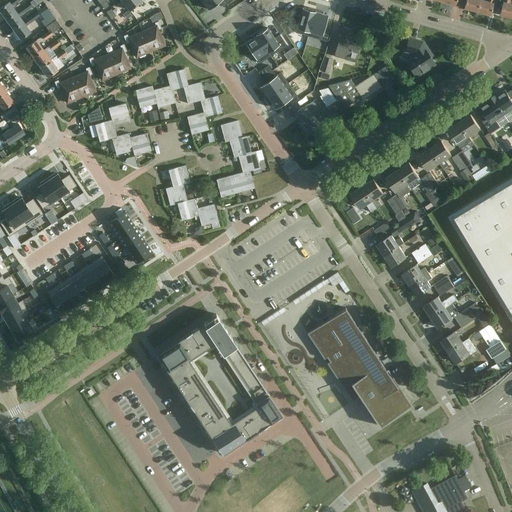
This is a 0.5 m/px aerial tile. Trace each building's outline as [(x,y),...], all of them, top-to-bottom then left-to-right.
[(11,0),(0,8),(0,10),(6,19),(16,11),(12,6),(20,0),(11,0)] [(103,0),(101,0),(99,2),(104,9),(108,6),(108,5),(104,0),(103,0)] [(141,0),(122,0),(129,10),(142,1),(141,0)] [(200,0),(202,1),(200,2),(205,8),(206,7),(208,10),(219,1),(223,7),(232,0),(200,0)] [(465,0),(464,7),(477,11),(479,0),(465,0)] [(481,0),(479,0),(477,11),(490,15),(493,3),(492,3),(493,0),(487,0),(487,2),(481,0)] [(503,0),(499,14),(511,17),(511,4),(509,4),(509,0),(503,0)] [(6,19),(13,29),(24,21),(23,21),(19,15),(33,6),(30,2),(16,11),(6,19)] [(111,9),(107,12),(112,19),(116,16),(111,9)] [(128,10),(123,14),(126,19),(132,15),(128,10)] [(296,11),(294,17),(297,18),(295,27),(308,31),(312,14),(296,10),(296,11)] [(37,11),(23,21),(24,21),(13,29),(20,39),(31,31),(26,25),(40,16),(37,11)] [(46,27),(49,31),(59,24),(56,20),(51,14),(42,21),(46,27)] [(312,14),(308,31),(321,34),(320,38),(325,39),(327,30),(322,29),(325,17),(312,14)] [(142,32),(150,50),(156,47),(156,49),(165,45),(158,30),(161,28),(158,21),(155,23),(156,26),(142,32)] [(49,31),(43,36),(45,40),(53,34),(52,33),(61,27),(59,24),(49,31)] [(339,26),(337,35),(339,36),(338,40),(339,40),(334,56),(356,62),(360,45),(349,42),(353,30),(339,26)] [(268,28),(257,34),(266,50),(277,43),(280,47),(283,44),(278,36),(275,38),(268,28)] [(144,52),(150,50),(142,32),(129,37),(127,34),(123,36),(126,43),(130,41),(136,57),(145,54),(144,52)] [(257,34),(246,41),(255,57),(266,50),(257,34)] [(407,62),(410,68),(416,76),(435,64),(427,52),(429,51),(422,41),(409,38),(405,51),(413,53),(415,57),(407,62)] [(36,40),(34,41),(26,47),(33,57),(44,50),(36,40)] [(60,44),(57,40),(50,45),(52,49),(60,44)] [(79,43),(75,46),(78,51),(83,47),(79,43)] [(108,55),(115,73),(121,70),(122,72),(130,68),(124,52),(127,51),(124,44),(120,46),(121,49),(108,55)] [(111,46),(105,48),(108,54),(113,52),(111,46)] [(51,60),(41,67),(48,77),(58,70),(54,64),(68,54),(65,49),(51,59),(51,60)] [(33,57),(41,67),(51,60),(51,59),(44,50),(33,57)] [(110,75),(115,73),(108,55),(94,60),(93,57),(89,59),(92,66),(95,64),(102,80),(110,76),(110,75)] [(325,57),(321,71),(328,73),(332,59),(325,57)] [(73,77),(81,95),(87,93),(87,94),(96,91),(89,75),(92,74),(89,67),(86,68),(87,72),(73,77)] [(270,67),(260,73),(263,77),(273,71),(270,67)] [(354,102),(353,101),(361,96),(363,99),(381,87),(393,78),(385,67),(355,86),(350,79),(328,85),(343,108),(354,102)] [(171,90),(183,87),(188,86),(188,85),(184,69),(166,73),(170,85),(171,90)] [(321,72),(320,78),(328,80),(330,75),(321,72)] [(75,98),(81,95),(73,77),(59,83),(58,80),(54,82),(57,89),(61,87),(67,103),(76,99),(75,98)] [(268,86),(263,89),(270,98),(283,88),(277,80),(275,81),(274,80),(273,78),(266,83),(268,86)] [(200,82),(188,85),(188,86),(183,87),(188,104),(200,100),(205,99),(205,98),(200,82)] [(157,103),(154,90),(152,85),(135,90),(140,107),(156,103),(157,103)] [(170,85),(154,90),(157,103),(156,103),(158,107),(175,103),(171,90),(170,85)] [(327,86),(317,91),(327,107),(336,102),(327,86)] [(282,89),(270,98),(276,107),(287,99),(289,102),(294,98),(292,95),(290,97),(283,88),(282,89)] [(497,93),(492,96),(504,113),(511,107),(511,91),(508,94),(505,90),(498,94),(497,93)] [(0,96),(0,104),(3,109),(14,102),(6,92),(0,96)] [(200,100),(203,112),(205,117),(222,112),(217,95),(215,96),(211,97),(205,98),(205,99),(200,100)] [(504,113),(492,96),(488,100),(489,101),(481,106),(484,110),(478,114),(491,133),(501,127),(495,119),(504,113)] [(314,100),(297,111),(303,120),(305,118),(307,122),(314,132),(312,134),(319,143),(334,131),(343,127),(337,112),(327,116),(325,117),(314,100)] [(112,120),(114,125),(130,120),(126,103),(108,107),(112,120)] [(99,107),(91,113),(94,121),(102,119),(99,107)] [(150,121),(159,119),(157,110),(148,112),(150,121)] [(15,111),(7,116),(5,118),(9,123),(12,127),(3,133),(9,143),(24,133),(18,123),(17,124),(14,120),(19,116),(15,111)] [(167,111),(159,113),(161,120),(169,118),(167,111)] [(205,117),(203,112),(187,116),(191,134),(209,129),(205,117)] [(470,114),(459,122),(469,136),(480,128),(470,114)] [(112,120),(95,124),(99,141),(112,138),(112,137),(117,136),(114,125),(112,120)] [(218,131),(222,130),(225,142),(226,142),(229,141),(242,137),(238,120),(220,125),(221,126),(217,127),(218,131)] [(461,148),(464,152),(475,145),(469,136),(459,122),(448,129),(460,148),(461,148)] [(499,145),(498,144),(490,132),(484,136),(493,149),(499,145)] [(112,137),(112,138),(116,155),(133,150),(130,137),(129,133),(117,136),(112,137)] [(133,150),(134,155),(151,150),(146,133),(130,137),(133,150)] [(242,137),(229,141),(234,157),(238,156),(251,153),(251,152),(246,135),(242,137)] [(498,144),(499,145),(504,153),(511,148),(511,146),(506,138),(498,144)] [(451,155),(447,149),(441,141),(430,148),(440,163),(441,164),(443,168),(449,164),(446,161),(445,159),(451,155)] [(440,163),(430,148),(419,156),(428,170),(440,163)] [(251,153),(238,156),(243,172),(250,170),(250,171),(260,168),(255,151),(251,152),(251,153)] [(464,152),(458,156),(466,167),(467,167),(471,174),(480,168),(477,163),(473,166),(464,152)] [(453,159),(461,171),(466,167),(458,156),(453,159)] [(409,162),(398,170),(411,189),(415,187),(422,182),(421,180),(420,178),(419,176),(415,170),(409,162)] [(168,170),(173,186),(173,187),(189,182),(190,182),(186,165),(168,170)] [(471,174),(467,167),(460,172),(466,182),(473,177),(471,174)] [(250,170),(243,172),(234,175),(238,192),(254,188),(250,171),(250,170)] [(411,189),(398,170),(386,177),(399,195),(394,198),(402,210),(409,206),(402,196),(411,190),(411,189)] [(56,172),(47,178),(59,197),(76,186),(69,175),(61,180),(56,172)] [(434,189),(439,185),(431,174),(426,177),(434,189)] [(238,192),(234,175),(216,179),(221,197),(238,192)] [(511,176),(448,215),(511,320),(511,176)] [(431,201),(435,208),(443,203),(439,196),(434,189),(426,177),(421,180),(422,182),(428,191),(425,193),(431,201)] [(44,192),(36,197),(43,208),(59,197),(47,178),(38,184),(44,192)] [(377,208),(381,205),(379,201),(377,202),(375,198),(383,193),(374,179),(362,186),(377,208)] [(187,200),(186,195),(185,190),(191,189),(189,182),(173,187),(173,186),(165,188),(170,205),(177,203),(187,200)] [(371,212),(376,208),(377,208),(362,186),(351,194),(360,208),(366,204),(371,212)] [(79,196),(83,202),(88,199),(84,193),(79,196)] [(19,196),(10,201),(26,225),(43,214),(32,199),(25,204),(19,196)] [(195,198),(193,198),(187,200),(177,203),(182,220),(199,215),(197,208),(195,198)] [(402,210),(394,198),(388,202),(396,214),(402,210)] [(7,216),(0,220),(0,221),(8,236),(26,225),(10,201),(2,208),(7,216)] [(199,215),(201,226),(218,221),(214,204),(197,208),(199,215)] [(52,224),(58,218),(51,207),(45,212),(52,224)] [(346,212),(354,224),(360,219),(353,207),(346,212)] [(404,219),(390,228),(390,229),(393,234),(395,236),(420,219),(415,211),(404,219)] [(127,212),(111,222),(116,230),(132,219),(127,212)] [(132,219),(116,230),(121,238),(137,227),(132,219)] [(379,236),(390,229),(390,228),(386,222),(375,230),(379,236)] [(190,226),(183,227),(185,236),(192,234),(190,226)] [(137,227),(121,238),(126,246),(142,235),(137,227)] [(142,235),(126,246),(131,254),(148,243),(142,235)] [(391,235),(386,239),(377,244),(385,255),(399,246),(404,242),(400,237),(395,241),(391,235)] [(432,238),(427,241),(431,246),(435,243),(432,238)] [(148,243),(131,254),(137,262),(153,251),(148,243)] [(412,253),(415,258),(430,249),(431,248),(428,244),(427,245),(426,244),(412,253)] [(431,248),(430,249),(433,254),(434,256),(442,250),(438,244),(431,248)] [(399,246),(385,255),(392,266),(406,257),(399,246)] [(419,263),(433,254),(430,249),(415,258),(419,263)] [(102,256),(93,262),(106,282),(115,276),(102,256)] [(93,262),(84,268),(98,288),(106,282),(93,262)] [(402,274),(410,285),(428,272),(425,267),(420,270),(416,264),(402,274)] [(461,265),(454,270),(458,276),(465,271),(461,265)] [(84,268),(75,274),(88,294),(98,288),(84,268)] [(337,272),(328,278),(333,287),(343,280),(337,272)] [(428,272),(410,285),(417,296),(431,286),(427,281),(432,278),(428,272)] [(75,274),(65,281),(79,301),(88,294),(75,274)] [(433,285),(436,290),(450,281),(447,276),(433,285)] [(3,280),(0,281),(0,301),(12,295),(3,280)] [(65,281),(57,287),(70,306),(79,301),(65,281)] [(450,281),(436,290),(440,295),(454,286),(450,281)] [(57,287),(48,293),(61,312),(70,306),(57,287)] [(12,295),(0,301),(0,312),(0,313),(17,304),(12,295)] [(438,296),(432,300),(424,306),(431,317),(450,305),(446,299),(441,302),(438,296)] [(450,305),(431,317),(438,328),(447,322),(452,319),(454,317),(458,322),(472,313),(471,313),(468,308),(459,314),(452,303),(450,305)] [(17,304),(0,313),(5,322),(22,312),(17,304)] [(411,405),(346,307),(307,333),(324,359),(327,357),(329,360),(327,362),(353,401),(360,396),(380,426),(411,405)] [(22,312),(5,322),(11,331),(27,321),(22,312)] [(475,318),(472,313),(458,322),(461,327),(475,318)] [(216,314),(157,353),(195,411),(222,453),(245,438),(282,414),(216,314)] [(27,321),(11,331),(16,340),(33,331),(27,321)] [(479,331),(490,347),(496,356),(507,349),(501,340),(490,324),(479,331)] [(448,351),(462,342),(455,331),(441,340),(448,351)] [(468,338),(462,342),(448,351),(456,363),(470,353),(470,354),(476,350),(471,343),(468,338)] [(484,359),(492,359),(493,351),(484,351),(484,359)] [(246,461),(224,472),(231,487),(253,475),(246,461)] [(453,466),(458,473),(462,471),(458,463),(453,466)] [(437,502),(425,509),(426,511),(470,511),(467,511),(461,501),(467,498),(455,475),(447,479),(430,488),(430,489),(434,496),(437,502)]
